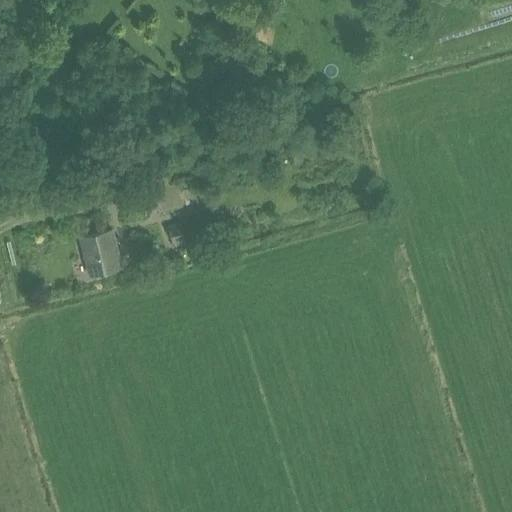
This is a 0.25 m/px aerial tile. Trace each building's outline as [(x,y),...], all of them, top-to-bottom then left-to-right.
[(244,92),(229,97),(232,108),(248,103),(244,92)] [(288,152),(290,162),(302,159),(300,149),(288,152)] [(184,205),(180,190),(179,183),(155,187),(160,210),(184,205)] [(180,190),(184,205),(203,200),(200,185),(180,190)] [(169,225),(175,243),(213,234),(209,215),(169,225)] [(82,237),(91,273),(122,266),(113,229),(82,237)] [(191,242),(193,251),(208,248),(205,238),(191,242)]
